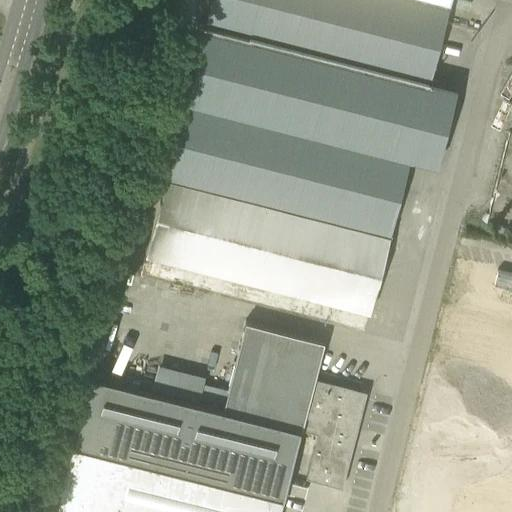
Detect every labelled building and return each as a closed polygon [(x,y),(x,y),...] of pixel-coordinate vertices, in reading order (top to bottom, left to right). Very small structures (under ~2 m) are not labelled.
[(449,0),(211,0),(206,22),(189,88),(171,156),(161,194),(151,232),(140,273),(364,330),(408,157),(389,152),(410,73),(429,78),(449,0)] [(184,44),(186,37),(178,35),(176,42),(184,44)] [(167,78),(174,55),(158,50),(152,74),(167,78)] [(511,511),(511,263),(479,256),(455,363),(483,378),(406,511),(511,511)] [(348,439),(360,389),(314,377),(323,340),(245,320),(227,391),(219,388),(216,399),(218,400),(217,406),(91,373),(90,378),(76,430),(74,441),(73,441),(54,511),(336,511),(338,506),(322,502),(324,496),(327,481),(342,485),(354,440),(348,439)]
